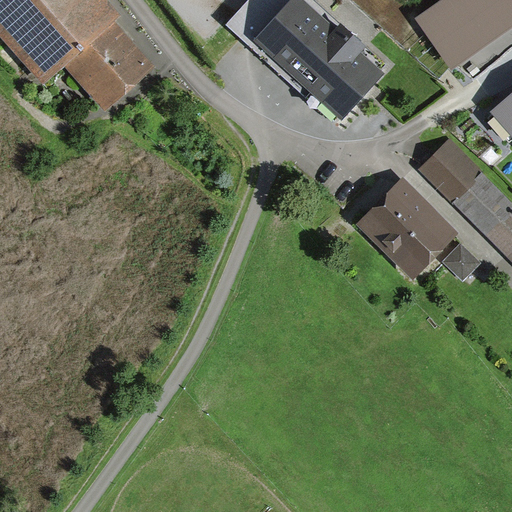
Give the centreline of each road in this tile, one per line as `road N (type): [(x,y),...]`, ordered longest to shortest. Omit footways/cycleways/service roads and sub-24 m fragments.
road 1 (residential): [(135,0),(222,105),(278,143),(389,143),(511,64)]
road 2 (track): [(83,511),(212,322),(278,143)]
